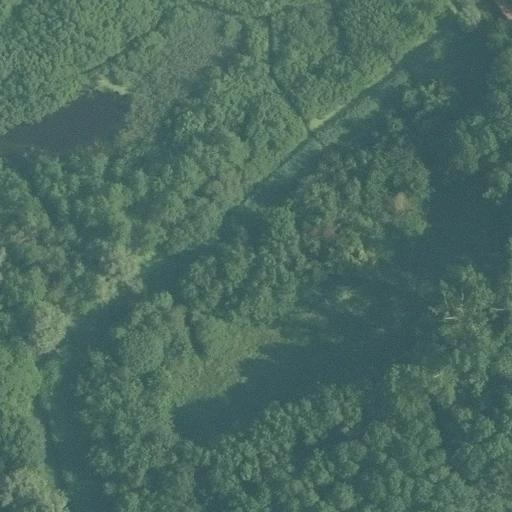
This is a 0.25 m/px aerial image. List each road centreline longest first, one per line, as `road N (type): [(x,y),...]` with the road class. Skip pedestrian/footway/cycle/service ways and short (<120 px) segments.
road 1 (track): [(91,511),(53,389),(69,350),(450,48)]
road 2 (track): [(481,511),(412,367),(405,316),(479,49),(471,0)]
